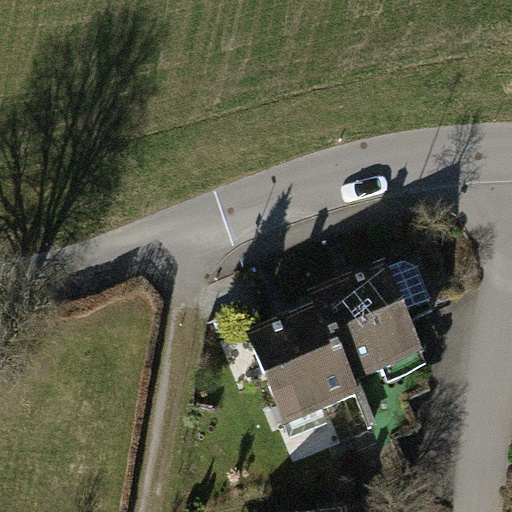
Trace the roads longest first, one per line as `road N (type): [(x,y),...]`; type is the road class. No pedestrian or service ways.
road 1 (residential): [(185,233),(332,181),(415,162),(511,154)]
road 2 (residential): [(511,215),(477,511)]
road 3 (residential): [(185,233),(189,298),(150,511)]
road 4 (residential): [(0,287),(40,282),(185,233)]
